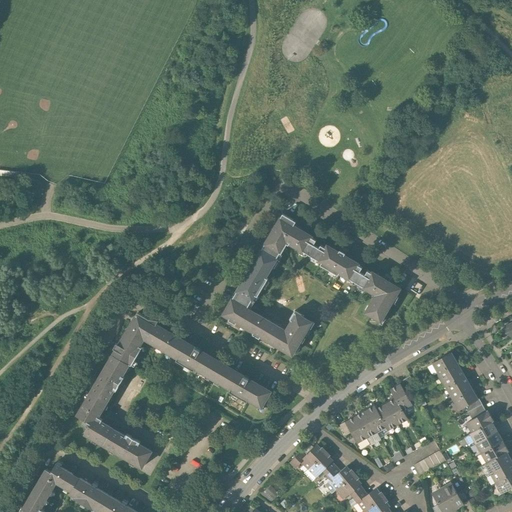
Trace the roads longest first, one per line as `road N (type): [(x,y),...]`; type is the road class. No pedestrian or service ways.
road 1 (track): [(0,225),(46,215),(107,229),(186,226)]
road 2 (unclassified): [(460,316),(307,421)]
road 3 (residential): [(307,421),(423,509)]
road 4 (unclassified): [(307,421),(225,511)]
